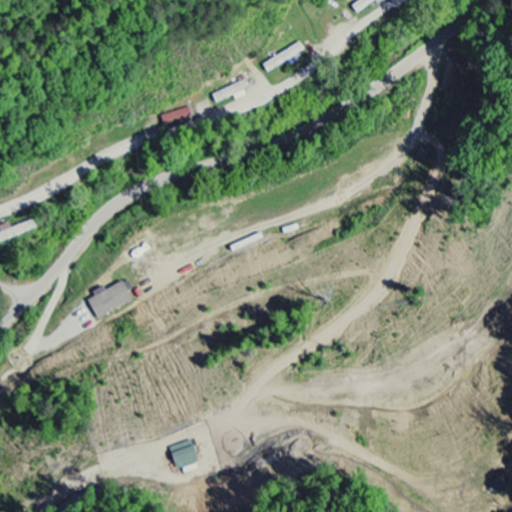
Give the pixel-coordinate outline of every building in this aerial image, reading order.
[(262,66),(268,76),(298,58),(297,56),(304,52),(299,43),(262,66)] [(211,96),(216,105),(233,98),(235,102),(246,97),(244,92),(250,89),(246,80),(211,96)] [(0,243),(36,231),(32,221),(10,229),(8,224),(0,226),(0,243)] [(84,299),(96,320),(134,299),(123,280),(104,291),(103,289),(84,299)] [(196,465),(191,443),(168,448),(174,470),(196,465)]
